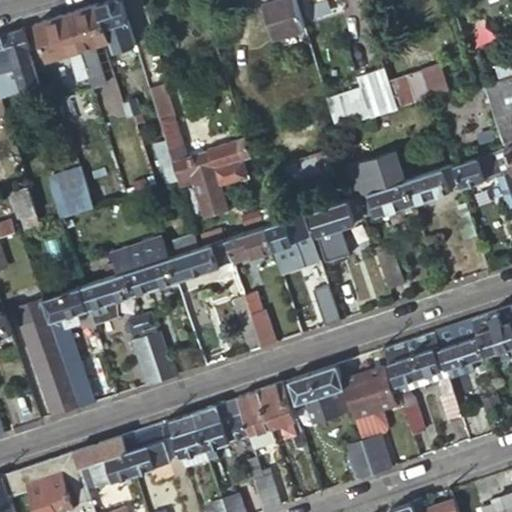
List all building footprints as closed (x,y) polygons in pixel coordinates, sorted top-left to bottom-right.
[(122,0),(112,0),(93,6),(105,43),(112,41),(115,52),(137,45),(122,0)] [(305,28),(296,0),(278,0),(264,5),(274,38),(305,28)] [(93,6),(69,13),(90,76),(99,73),(93,54),(90,55),(88,47),(104,43),(105,43),(93,6)] [(69,13),(35,24),(47,61),(71,53),(80,79),(88,77),(90,76),(69,13)] [(24,28),(0,35),(0,96),(25,88),(14,55),(31,50),(24,28)] [(431,98),(433,97),(448,92),(439,64),(422,70),(431,98)] [(127,66),(113,71),(123,103),(131,100),(137,116),(139,125),(145,123),(127,66)] [(406,106),(431,98),(422,70),(388,81),(397,109),(406,106)] [(88,77),(80,79),(77,80),(87,109),(97,105),(88,77)] [(364,99),(370,117),(397,109),(388,81),(361,89),(364,99)] [(175,112),(167,89),(154,93),(162,116),(175,112)] [(347,105),(353,122),(370,117),(364,99),(347,105)] [(131,100),(123,103),(128,119),(137,116),(131,100)] [(162,121),(167,140),(175,164),(190,159),(177,116),(162,121)] [(244,159),(252,156),(246,138),(210,150),(211,152),(190,159),(175,164),(180,179),(209,170),(218,167),(244,159)] [(170,185),(181,181),(180,179),(175,164),(167,140),(157,143),(170,185)] [(503,172),(511,170),(511,167),(506,148),(455,164),(462,184),(463,187),(498,176),(503,174),(503,172)] [(334,178),(325,149),(280,164),(290,192),(334,178)] [(249,175),(244,159),(218,167),(223,183),(249,175)] [(152,164),(157,180),(164,178),(158,162),(152,164)] [(406,180),(414,203),(451,191),(451,188),(462,184),(455,164),(406,180)] [(218,167),(209,170),(214,186),(223,183),(218,167)] [(59,204),(64,219),(96,209),(83,168),(59,177),(68,202),(59,204)] [(503,174),(498,176),(509,209),(511,207),(511,170),(503,172),(503,174)] [(59,177),(50,179),(59,204),(68,202),(59,177)] [(160,188),(166,186),(164,178),(157,180),(160,188)] [(378,215),(414,203),(406,180),(380,189),(379,182),(363,187),(365,193),(360,195),(366,215),(377,212),(378,215)] [(12,193),(21,219),(38,214),(29,188),(12,193)] [(360,195),(312,210),(319,234),(357,221),(356,219),(366,215),(360,195)] [(264,221),(260,209),(242,215),(247,227),(264,221)] [(307,264),(323,260),(318,245),(307,212),(266,225),(273,246),(282,273),(307,264)] [(21,219),(25,232),(42,226),(38,214),(21,219)] [(466,239),(478,235),(472,214),(459,218),(466,239)] [(0,225),(0,239),(17,234),(14,222),(0,225)] [(227,238),(234,259),(273,246),(266,225),(227,238)] [(174,240),(179,254),(202,246),(198,233),(174,240)] [(179,254),(171,257),(178,279),(222,265),(222,263),(230,260),(231,266),(236,265),(234,259),(227,238),(202,246),(179,254)] [(0,240),(0,266),(8,264),(0,241),(0,240)] [(376,246),(390,288),(405,283),(391,241),(376,246)] [(171,257),(127,271),(135,294),(178,279),(171,257)] [(323,260),(307,264),(321,306),(336,301),(323,260)] [(83,286),(91,308),(135,294),(127,271),(117,274),(83,286)] [(80,405),(81,408),(96,403),(67,324),(82,321),(79,312),(91,308),(83,286),(44,299),(80,405)] [(264,347),(278,342),(268,314),(265,315),(257,288),(245,292),(246,296),(264,347)] [(235,300),(252,351),(264,347),(246,296),(235,300)] [(44,299),(18,308),(54,414),(80,405),(44,299)] [(511,303),(471,318),(484,357),(511,348),(511,303)] [(0,337),(14,333),(6,310),(3,312),(0,312),(0,337)] [(151,311),(141,314),(164,380),(177,376),(162,329),(158,331),(151,311)] [(164,380),(141,314),(129,318),(134,334),(140,332),(142,337),(136,339),(151,384),(164,380)] [(447,370),(484,357),(471,318),(448,325),(454,342),(439,347),(447,370)] [(454,342),(448,325),(434,330),(439,347),(454,342)] [(439,347),(434,330),(409,339),(422,378),(447,370),(439,347)] [(397,387),(422,378),(409,339),(384,347),(389,364),(397,387)] [(352,410),(336,363),(282,381),(291,406),(305,401),(309,411),(324,419),(352,410)] [(402,402),(400,394),(397,387),(389,364),(344,378),(357,417),(382,409),(402,402)] [(449,378),(447,370),(422,378),(424,386),(441,381),(449,378)] [(424,386),(422,378),(397,387),(400,394),(407,392),(424,386)] [(463,418),(449,378),(441,381),(438,392),(449,423),(463,418)] [(291,406),(282,381),(259,389),(272,427),(295,419),(291,406)] [(272,427),(259,389),(238,396),(250,435),(272,427)] [(414,401),(407,392),(400,394),(402,402),(413,435),(425,431),(414,401)] [(250,435),(238,396),(215,403),(220,418),(223,418),(230,441),(248,435),(250,435)] [(220,418),(215,403),(201,408),(193,411),(206,449),(216,446),(230,441),(223,418),(220,418)] [(389,431),(382,409),(357,417),(365,443),(381,438),(380,436),(386,434),(389,431)] [(206,449),(193,411),(169,419),(175,438),(181,458),(206,449)] [(175,438),(169,419),(123,434),(137,475),(156,468),(156,466),(181,458),(175,438)] [(277,442),(272,427),(250,435),(248,435),(253,450),(277,442)] [(137,475),(123,434),(91,445),(97,463),(92,465),(99,485),(116,479),(117,482),(137,475)] [(373,475),(391,469),(381,438),(365,443),(363,444),(373,475)] [(357,481),(373,475),(363,444),(346,450),(357,481)] [(97,463),(91,445),(74,451),(87,489),(99,485),(92,465),(97,463)] [(216,446),(206,449),(209,459),(219,455),(216,446)] [(209,459),(206,449),(181,458),(184,466),(209,459)] [(87,489),(74,451),(3,474),(11,496),(30,490),(37,511),(59,511),(59,510),(91,500),(87,489)] [(263,479),(261,473),(257,462),(249,465),(254,483),(263,479)] [(264,511),(265,511),(281,507),(269,470),(261,473),(263,479),(254,483),(264,511)] [(0,511),(1,511),(0,509),(14,504),(11,496),(3,474),(0,475),(0,511)] [(511,511),(511,493),(497,498),(498,502),(483,507),(484,511),(511,511)] [(226,511),(243,511),(238,495),(223,500),(226,511)] [(226,511),(223,500),(206,506),(208,511),(226,511)] [(414,503),(417,511),(459,511),(456,500),(427,509),(424,500),(414,503)] [(417,511),(414,503),(391,511),(390,511),(417,511)]
